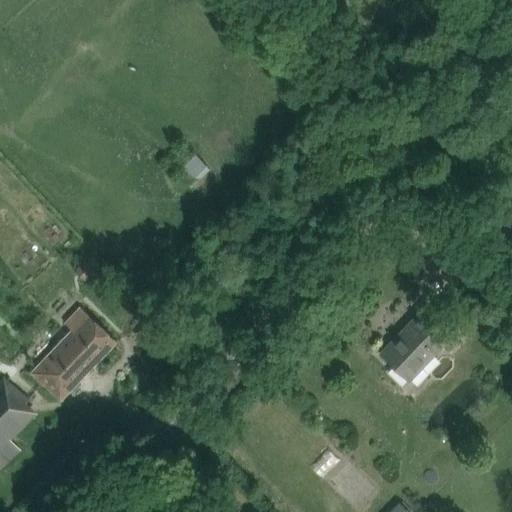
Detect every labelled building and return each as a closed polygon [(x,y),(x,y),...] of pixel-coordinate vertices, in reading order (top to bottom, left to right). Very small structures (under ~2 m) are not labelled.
[(210,169),(195,155),(178,172),(192,186),(210,169)] [(94,270),(98,266),(100,264),(92,255),(86,260),(76,270),(86,280),(95,271),(94,270)] [(382,353),(396,367),(410,379),(455,332),(427,306),(382,353)] [(102,327),(88,314),(80,307),(65,323),(73,330),(33,372),(47,385),(61,399),(116,341),(102,327)] [(166,360),(180,345),(183,341),(151,311),(148,314),(134,330),(166,360)] [(0,385),(0,467),(20,449),(10,438),(31,417),(22,408),(29,398),(7,379),(0,385)] [(409,511),(399,502),(388,511),(409,511)]
